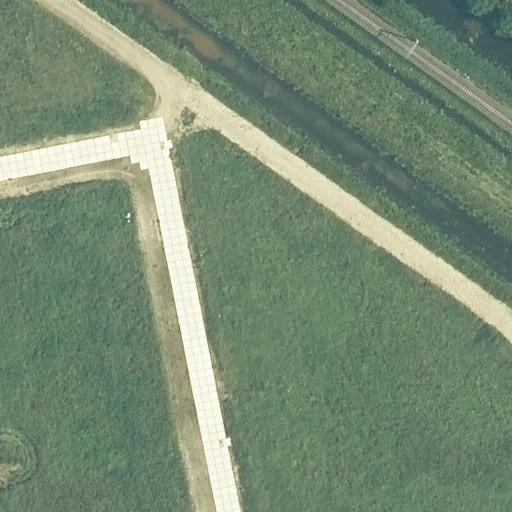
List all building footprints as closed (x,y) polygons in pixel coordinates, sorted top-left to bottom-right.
[(60,39),(28,46),(37,92),(44,91),(44,90),(91,80),(86,55),(64,59),(60,39)] [(91,80),(44,90),(44,91),(52,132),(88,125),(85,108),(97,106),(91,80)] [(116,184),(60,195),(67,227),(122,216),(116,184)] [(214,204),(229,201),(232,217),(260,211),(255,187),(212,195),(214,204)] [(235,232),(220,235),(221,243),(264,235),(260,211),(232,217),(235,232)] [(223,251),(238,248),(241,264),(269,258),(264,235),(221,243),(223,251)] [(100,257),(70,263),(74,282),(81,281),(88,315),(139,305),(132,271),(103,277),(100,257)] [(231,291),(274,283),(269,258),(241,264),(244,279),(229,282),(231,291)] [(375,294),(373,283),(364,285),(375,338),(401,333),(393,291),(375,294)] [(355,287),(357,298),(340,301),(349,343),(375,338),(364,285),(355,287)] [(323,304),(321,293),(312,295),(323,348),(349,343),(340,301),(323,304)] [(303,297),(305,308),(289,311),(297,354),(323,348),(312,295),(303,297)] [(272,315),(269,304),(260,305),(271,359),(297,354),(289,311),(272,315)] [(236,322),(244,364),(271,359),(260,305),(251,307),(254,318),(236,322)] [(143,330),(108,337),(118,388),(153,382),(143,330)] [(0,416),(11,414),(7,398),(21,395),(16,372),(0,374),(0,416)] [(7,469),(0,470),(0,511),(29,511),(27,497),(13,500),(7,469)]
